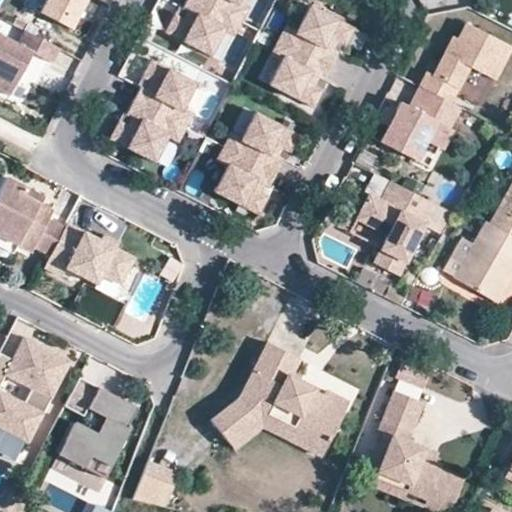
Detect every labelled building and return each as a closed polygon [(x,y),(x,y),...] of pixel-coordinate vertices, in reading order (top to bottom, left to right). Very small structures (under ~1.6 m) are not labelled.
[(47,0),(42,12),(73,28),(88,0),(47,0)] [(244,0),(187,0),(185,5),(190,7),(186,15),(178,11),(169,29),(214,52),(227,26),(237,32),(252,4),(244,0)] [(357,25),(312,2),(299,28),(289,22),(274,50),(285,56),(272,82),(317,105),(326,87),(317,83),(321,75),(326,77),(340,49),(336,46),(340,38),(348,43),(357,25)] [(456,103),(475,67),(500,80),(511,56),(511,44),(470,24),(463,39),(454,56),(447,52),(435,75),(429,72),(422,86),(456,103)] [(0,32),(0,88),(13,96),(36,53),(55,63),(63,49),(28,31),(21,44),(0,32)] [(454,56),(463,39),(455,35),(447,52),(454,56)] [(186,106),(199,80),(154,57),(145,75),(153,79),(150,87),(145,84),(131,113),(135,115),(131,123),(123,119),(114,136),(159,159),(172,134),(182,139),(197,111),(186,106)] [(418,160),(438,120),(451,128),(462,106),(456,103),(422,86),(411,106),(402,101),(382,142),(418,160)] [(302,133),(257,110),(244,135),(234,130),(219,158),(230,163),(217,189),(262,212),(271,194),(262,190),(267,182),(271,184),(286,156),(281,154),(285,146),(293,150),(302,133)] [(0,228),(25,242),(35,247),(37,243),(54,251),(68,224),(52,215),(56,207),(41,199),(27,192),(30,185),(10,175),(0,193),(0,228)] [(401,275),(437,204),(392,181),(383,199),(371,193),(359,218),(390,234),(375,262),(401,275)] [(27,192),(41,199),(44,192),(30,185),(27,192)] [(511,185),(490,224),(511,236),(511,185)] [(511,236),(490,224),(487,222),(453,277),(493,301),(499,292),(511,268),(511,236)] [(135,257),(69,223),(68,224),(54,251),(46,267),(63,276),(67,267),(98,283),(103,274),(121,284),(135,257)] [(0,245),(18,255),(25,242),(0,228),(0,245)] [(505,295),(511,282),(511,268),(499,292),(504,295),(505,295)] [(0,426),(28,442),(44,413),(38,410),(45,396),(51,399),(72,362),(26,337),(14,359),(1,352),(0,352),(0,426)] [(298,360),(265,344),(240,396),(224,407),(211,420),(219,433),(235,452),(262,429),(320,458),(328,441),(347,403),(323,391),(308,385),(289,378),(298,360)] [(431,363),(404,352),(399,364),(426,375),(431,363)] [(66,405),(86,416),(90,407),(101,387),(81,376),(66,405)] [(422,450),(425,444),(410,437),(426,397),(397,385),(380,424),(389,428),(396,431),(397,431),(382,464),(412,476),(409,482),(429,491),(426,500),(449,510),(466,473),(441,463),(443,459),(437,457),(436,457),(422,450)] [(90,407),(108,416),(119,396),(101,387),(90,407)] [(92,456),(111,465),(131,428),(128,426),(139,407),(119,396),(108,416),(99,435),(76,423),(60,454),(86,468),(92,456)] [(375,461),(382,464),(397,431),(396,431),(389,428),(374,461),(375,461)] [(440,451),(425,444),(422,450),(436,457),(437,457),(440,451)] [(182,469),(149,462),(133,503),(166,510),(182,469)] [(511,480),(511,469),(508,467),(503,476),(511,480)]
